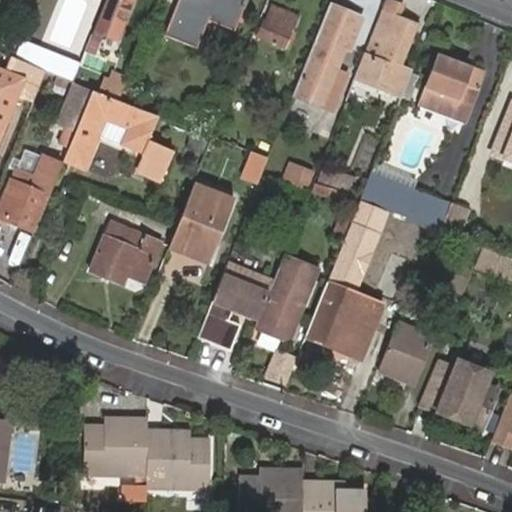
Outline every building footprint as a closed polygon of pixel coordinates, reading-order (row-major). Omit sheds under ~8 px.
[(110,0),(95,36),(102,39),(105,34),(117,39),(132,0),(110,0)] [(180,0),(167,34),(193,44),(205,14),(238,28),(247,0),(180,0)] [(365,17),(331,4),(297,89),(296,93),(324,104),(349,45),(354,47),(365,17)] [(267,18),(259,36),(289,48),(297,29),(295,29),(300,15),(274,6),(269,19),(267,18)] [(367,56),(365,55),(356,78),(397,95),(406,71),(399,69),(417,25),(385,12),(367,56)] [(16,58),(43,69),(46,70),(73,81),(78,67),(21,44),(16,58)] [(460,71),(462,63),(441,55),(421,102),(449,113),(456,97),(474,103),(482,79),(460,71)] [(32,101),(46,70),(43,69),(16,58),(13,57),(7,73),(0,70),(0,101),(15,107),(19,96),(32,101)] [(485,72),(462,63),(460,71),(482,79),(485,72)] [(120,99),(126,85),(102,76),(96,90),(120,99)] [(88,107),(94,93),(75,85),(57,126),(77,134),(80,127),(86,111),(88,107)] [(96,90),(95,89),(94,93),(88,107),(86,111),(80,127),(77,134),(70,149),(66,160),(88,169),(102,132),(107,118),(130,128),(125,141),(147,151),(161,115),(120,99),(96,90)] [(213,94),(207,110),(219,115),(225,98),(213,94)] [(511,109),(494,153),(511,160),(511,109)] [(125,141),(130,128),(107,118),(102,132),(125,141)] [(271,158),(253,151),(244,174),(261,182),(264,172),(271,158)] [(1,215),(37,231),(64,164),(47,158),(39,178),(35,188),(15,181),(1,215)] [(308,187),(313,167),(286,161),(282,181),(308,187)] [(411,186),(372,169),(362,196),(400,212),(411,186)] [(20,171),(15,181),(35,188),(39,178),(20,171)] [(352,187),(353,174),(323,171),(321,183),(352,187)] [(185,209),(177,228),(172,242),(209,258),(235,196),(196,181),(185,209)] [(411,186),(400,212),(417,218),(428,193),(411,186)] [(443,229),(453,203),(428,193),(417,218),(436,227),(443,229)] [(394,215),(359,202),(333,268),(367,282),(394,215)] [(470,210),(453,203),(443,229),(460,236),(468,216),(470,210)] [(480,222),(468,216),(460,236),(484,246),(496,251),(511,257),(511,244),(477,231),(480,222)] [(110,222),(91,270),(124,284),(127,275),(144,281),(159,243),(110,222)] [(511,257),(496,251),(484,246),(477,264),(511,277),(511,257)] [(319,269),(285,255),(276,278),(273,284),(256,326),(290,340),(319,269)] [(454,288),(466,292),(477,264),(465,260),(454,288)] [(233,316),(256,326),(273,284),(227,266),(226,266),(222,275),(209,308),(196,340),(229,353),(238,329),(229,326),(233,316)] [(383,305),(328,282),(307,338),(326,345),(329,339),(347,347),(345,353),(362,360),(383,305)] [(433,337),(398,323),(381,366),(401,374),(398,377),(414,384),(433,337)] [(329,339),(326,345),(345,353),(347,347),(329,339)] [(460,360),(455,372),(487,384),(491,373),(460,360)] [(381,366),(379,370),(398,377),(401,374),(381,366)] [(487,384),(455,372),(440,412),(485,430),(500,389),(487,384)] [(511,393),(494,437),(511,444),(511,393)] [(105,417),(106,427),(116,427),(116,418),(105,417)] [(0,482),(5,484),(15,420),(0,418),(0,482)] [(149,428),(149,418),(116,418),(116,427),(106,427),(87,426),(86,474),(148,475),(149,428)] [(182,429),(149,428),(148,475),(148,485),(211,487),(212,438),(192,438),(182,438),(182,429)] [(192,430),(182,429),(182,438),(192,438),(192,430)] [(303,511),(305,483),(305,472),(272,471),(272,481),(263,481),(243,481),(241,511),(303,511)] [(263,471),(263,481),(272,481),(272,471),(263,471)] [(340,484),(305,483),(303,511),(367,511),(367,493),(348,492),(340,493),(340,484)] [(348,484),(340,484),(340,493),(348,492),(348,484)]
